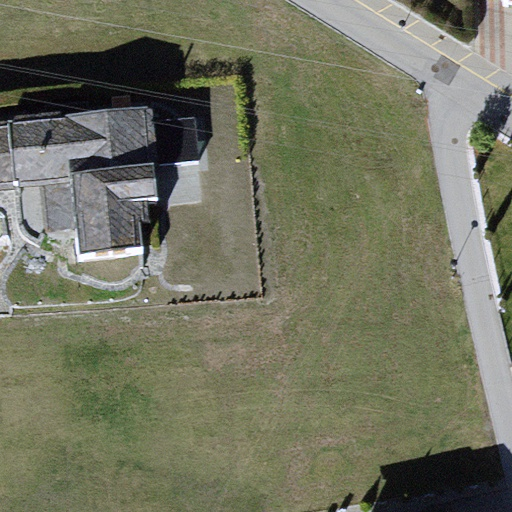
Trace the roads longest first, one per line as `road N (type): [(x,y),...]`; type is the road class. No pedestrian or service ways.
road 1 (residential): [(456,90),(444,111),(455,194),(511,446)]
road 2 (residential): [(319,0),(456,90)]
